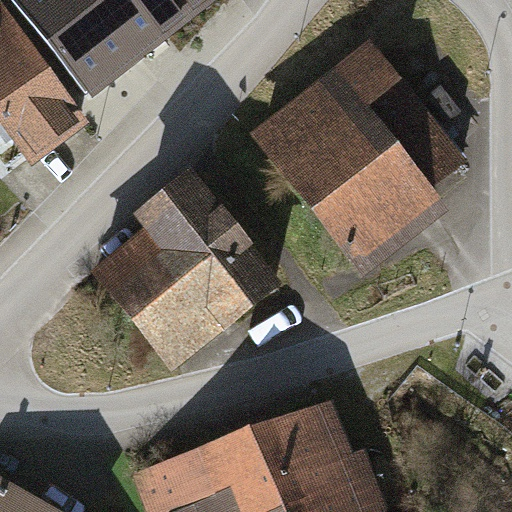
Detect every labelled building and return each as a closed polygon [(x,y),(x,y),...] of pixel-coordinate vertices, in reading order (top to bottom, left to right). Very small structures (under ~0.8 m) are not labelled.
[(13,0),(93,105),(162,53),(155,44),(214,0),(13,0)] [(0,11),(0,119),(33,162),(86,121),(0,11)] [(370,39),(248,136),(364,282),(452,212),(434,189),(468,162),(370,39)] [(145,230),(91,274),(174,376),(286,285),(191,169),(133,216),(145,230)] [(334,401),(139,478),(152,511),(161,511),(167,510),(232,484),(243,511),(275,511),(285,509),(285,511),(389,511),(367,450),(356,455),(334,401)] [(243,511),(232,484),(167,510),(168,511),(285,511),(285,509),(275,511),(243,511)] [(46,511),(0,485),(0,511),(46,511)]
